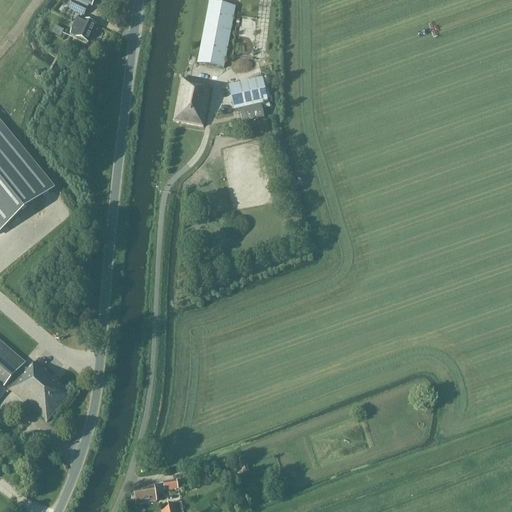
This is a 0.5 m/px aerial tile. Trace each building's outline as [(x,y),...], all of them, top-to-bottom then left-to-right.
[(72,2),(69,9),(85,17),(88,9),(72,2)] [(235,7),(209,2),(197,64),(224,69),(235,7)] [(79,16),(71,35),(88,43),(92,35),(95,37),(98,29),(95,28),(96,27),(87,22),(88,20),(79,16)] [(246,55),(246,45),(229,44),(228,54),(246,55)] [(203,85),(204,82),(181,78),(173,123),(203,128),(211,87),(203,85)] [(238,84),(229,86),(234,111),(243,109),(261,105),(268,103),(262,79),(238,84)] [(261,106),(243,110),(246,122),(264,118),(261,106)] [(0,232),(53,189),(0,124),(0,232)] [(4,331),(25,350),(30,344),(9,325),(4,331)] [(47,423),(71,395),(34,363),(27,371),(0,347),(0,399),(6,392),(8,394),(10,392),(47,423)] [(31,436),(30,445),(43,445),(44,437),(31,436)] [(176,481),(163,483),(164,492),(178,490),(176,481)] [(153,487),(134,491),(136,506),(156,502),(153,487)]
